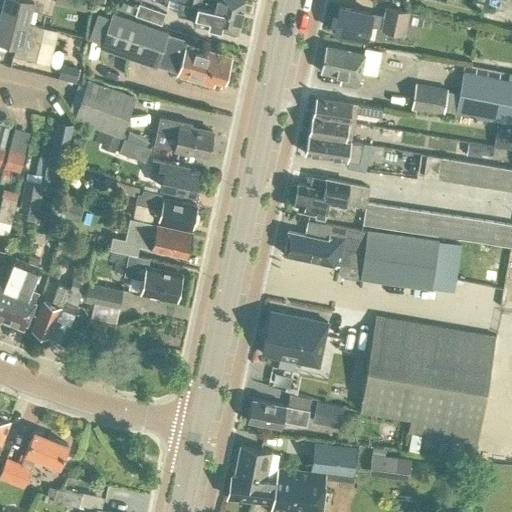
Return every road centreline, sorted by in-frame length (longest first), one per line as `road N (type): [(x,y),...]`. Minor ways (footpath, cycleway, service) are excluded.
road 1 (tertiary): [(197,426),(291,0)]
road 2 (unclassified): [(197,426),(94,403),(0,370)]
